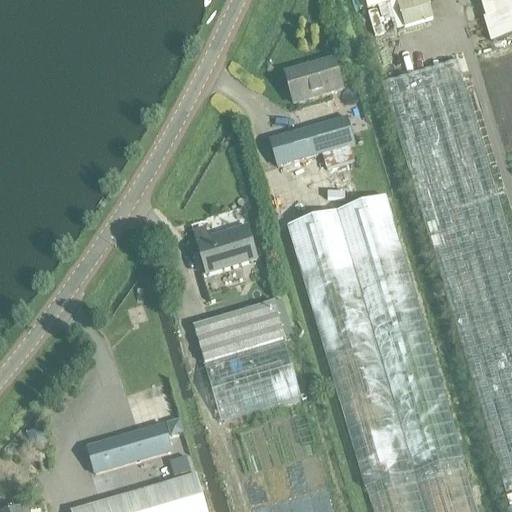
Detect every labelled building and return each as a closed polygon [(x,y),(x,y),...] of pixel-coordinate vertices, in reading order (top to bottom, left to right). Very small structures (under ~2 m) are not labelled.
[(365,0),(368,11),(403,0),(365,0)] [(405,29),(434,20),(427,0),(413,0),(398,5),(405,29)] [(511,0),(480,0),(486,19),(484,19),(491,44),(511,37),(511,0)] [(295,107),(343,93),(334,61),(285,75),(295,107)] [(507,495),(511,493),(511,246),(457,64),(382,85),(507,495)] [(355,164),(350,149),(356,147),(348,119),(269,142),(278,170),(322,157),(327,172),(355,164)] [(477,511),(463,461),(387,199),(288,229),(366,490),(368,489),(374,511),(477,511)] [(207,278),(257,263),(247,228),(219,237),(220,239),(197,246),(207,278)] [(205,365),(285,341),(274,304),(194,328),(205,365)] [(222,424),(296,401),(301,399),(284,343),(205,366),(222,424)] [(164,427),(88,449),(96,477),(124,469),(144,463),(172,455),(164,427)] [(206,511),(196,477),(75,511),(206,511)]
